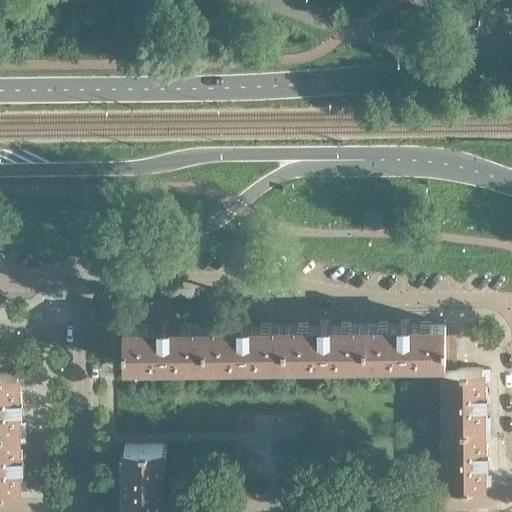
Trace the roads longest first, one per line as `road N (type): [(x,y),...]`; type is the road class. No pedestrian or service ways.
road 1 (secondary): [(495,61),(240,87),(0,90)]
road 2 (unclassified): [(79,280),(282,277),(356,296),(511,296)]
road 3 (secondary): [(0,170),(140,167),(222,153),(365,159)]
road 4 (secondary): [(66,266),(196,230),(288,170),(365,159)]
road 5 (secondary): [(495,61),(376,37),(270,0)]
road 6 (residential): [(88,507),(79,280)]
road 7 (secondary): [(365,159),(458,166),(511,183)]
road 8 (residential): [(405,504),(270,505),(260,511)]
